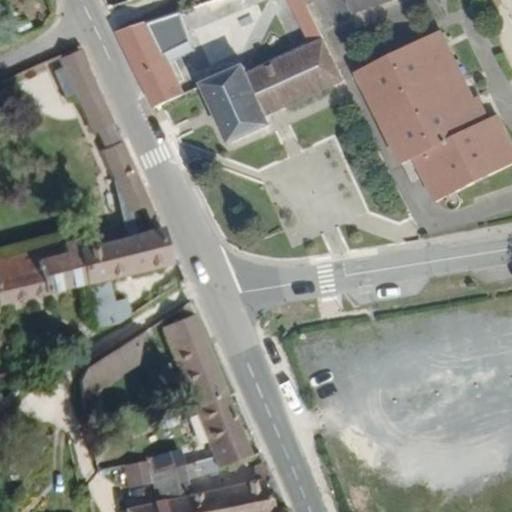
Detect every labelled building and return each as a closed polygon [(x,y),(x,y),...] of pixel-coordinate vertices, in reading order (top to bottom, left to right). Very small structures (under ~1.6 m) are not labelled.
[(237,0),(220,0),(212,3),(215,16),(239,8),(237,0)] [(287,0),(293,12),(305,8),(301,0),(287,0)] [(397,3),(395,0),(345,0),(352,18),(397,3)] [(215,117),(226,144),(230,150),(272,131),(268,124),(344,88),(305,8),(293,12),(313,52),(249,79),(244,70),(203,88),(215,117)] [(115,34),(152,109),(180,96),(144,25),(115,34)] [(412,162),(434,207),(511,169),(511,158),(495,124),(483,129),(439,39),(356,79),(357,83),(370,76),(412,162)] [(95,94),(75,48),(47,62),(52,73),(44,77),(55,105),(64,102),(65,106),(95,94)] [(370,76),(357,83),(400,168),(412,162),(370,76)] [(117,147),(95,94),(65,106),(81,139),(90,135),(98,154),(117,147)] [(99,309),(94,289),(159,274),(153,242),(156,241),(117,147),(98,154),(92,156),(107,192),(123,247),(73,258),(80,292),(87,333),(109,328),(105,309),(99,309)] [(71,247),(0,264),(0,310),(80,292),(73,258),(71,247)] [(178,411),(179,418),(188,414),(224,402),(190,321),(156,335),(185,408),(178,411)] [(71,385),(74,402),(141,363),(135,337),(102,357),(78,374),(71,385)] [(0,387),(18,381),(15,371),(0,375),(0,387)] [(207,462),(212,474),(246,461),(224,402),(188,414),(207,462)] [(171,503),(181,501),(179,485),(212,477),(212,474),(207,462),(167,474),(171,503)] [(145,480),(150,507),(171,503),(167,474),(145,480)] [(181,501),(183,511),(279,511),(278,511),(269,511),(265,511),(255,484),(181,501)] [(183,511),(181,501),(171,503),(150,507),(127,511),(183,511)]
